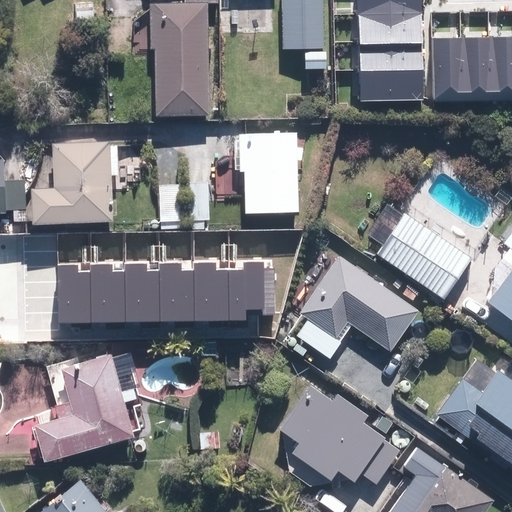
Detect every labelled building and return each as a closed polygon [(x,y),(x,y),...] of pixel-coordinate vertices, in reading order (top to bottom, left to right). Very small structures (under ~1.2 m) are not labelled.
[(96,0),(94,0),(75,0),(74,17),(67,17),(65,45),(92,47),(96,0)] [(228,0),(228,1),(229,3),(230,6),(232,8),(234,10),(236,11),(239,12),(241,13),(244,13),(247,13),(249,12),(252,11),(254,9),(256,7),(257,5),(258,2),(258,0),(228,0)] [(321,0),(284,0),(285,47),(322,46),(321,0)] [(359,0),(359,15),(422,14),(422,0),(359,0)] [(210,1),(159,2),(160,112),(211,112),(210,1)] [(130,8),(109,8),(109,58),(130,58),(130,8)] [(359,15),(360,43),(423,42),(422,14),(359,15)] [(511,37),(488,38),(489,100),(511,99),(511,37)] [(460,38),(433,39),(434,101),(462,101),(460,38)] [(488,38),(462,38),(460,38),(462,101),(489,100),(488,38)] [(360,43),(360,72),(423,71),(423,42),(360,43)] [(361,101),(424,100),(423,71),(360,72),(361,101)] [(299,132),(250,133),(251,207),(300,207),(299,132)] [(111,144),(60,144),(60,186),(38,186),(38,215),(111,214),(111,144)] [(181,219),(182,182),(159,182),(159,219),(181,219)] [(190,182),(190,220),(212,220),(213,182),(190,182)] [(472,256),(408,213),(381,252),(445,295),(472,256)] [(511,219),(499,238),(509,246),(511,247),(511,219)] [(264,227),(244,227),(244,250),(264,250),(264,227)] [(420,309),(346,255),(293,328),(328,354),(353,319),(392,347),(420,309)] [(244,270),(228,270),(228,321),(245,321),(245,310),(265,310),(264,262),(244,262),(244,270)] [(125,272),(125,322),(160,322),(160,271),(148,271),(148,263),(124,264),(125,272)] [(160,271),(160,322),(194,321),(194,271),(181,271),(181,263),(160,263),(160,271)] [(194,271),(194,321),(228,321),(228,270),(216,270),(216,263),(194,263),(194,271)] [(90,272),(91,323),(125,322),(125,272),(113,272),(113,264),(89,264),(90,272)] [(58,265),(60,323),(91,323),(90,272),(77,272),(77,265),(58,265)] [(511,274),(493,299),(511,313),(511,274)] [(115,355),(53,370),(64,416),(45,420),(53,451),(133,432),(115,355)] [(511,371),(502,364),(482,391),(466,379),(442,412),(477,436),(481,432),(511,453),(511,371)] [(335,401),(313,385),(287,422),(307,436),(297,449),(332,473),(340,462),(358,475),(362,469),(376,479),(399,447),(361,420),(366,414),(339,395),(335,401)] [(482,511),(493,497),(442,460),(405,511),(482,511)] [(112,511),(86,477),(43,510),(45,511),(112,511)]
